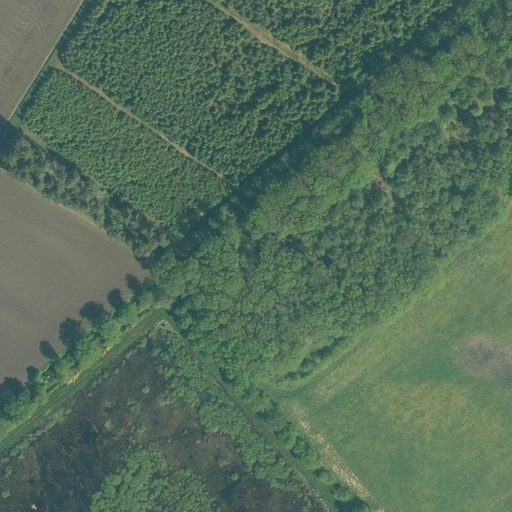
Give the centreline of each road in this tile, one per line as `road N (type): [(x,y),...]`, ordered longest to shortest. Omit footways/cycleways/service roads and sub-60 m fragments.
road 1 (track): [(464,0),(157,259),(0,167)]
road 2 (track): [(173,289),(241,367),(270,392),(288,392),(511,202)]
road 3 (track): [(53,61),(240,189)]
road 4 (track): [(92,0),(0,146)]
road 5 (track): [(354,92),(212,0)]
